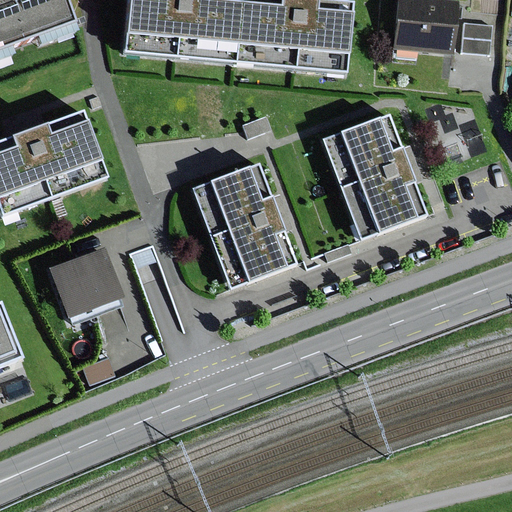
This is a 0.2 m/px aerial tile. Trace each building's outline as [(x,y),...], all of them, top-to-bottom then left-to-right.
[(0,0),(0,48),(81,18),(74,0),(0,0)] [(357,0),(131,0),(126,55),(349,76),(357,0)] [(452,0),(399,0),(393,50),(455,55),(461,1),(452,0)] [(464,23),(461,53),(490,55),(493,26),(464,23)] [(113,175),(87,107),(0,138),(0,207),(3,216),(113,175)] [(392,112),(323,138),(362,239),(431,214),(392,112)] [(300,262),(262,161),(193,188),(231,289),(300,262)] [(106,248),(50,267),(70,317),(72,317),(75,325),(126,306),(123,298),(127,296),(106,248)] [(0,370),(32,358),(6,293),(0,295),(0,370)] [(109,358),(82,368),(89,387),(116,375),(109,358)]
